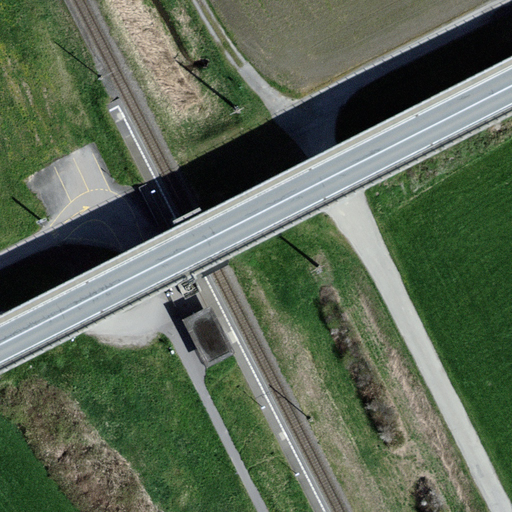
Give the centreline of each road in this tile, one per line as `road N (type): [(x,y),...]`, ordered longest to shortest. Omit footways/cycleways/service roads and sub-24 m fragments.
road 1 (primary): [(511,85),(0,344)]
road 2 (residential): [(498,511),(298,116)]
road 3 (unclassified): [(298,116),(511,7)]
road 4 (unclassified): [(0,317),(121,323),(148,313),(151,290),(123,237)]
road 5 (unclassified): [(123,237),(94,225),(0,261)]
